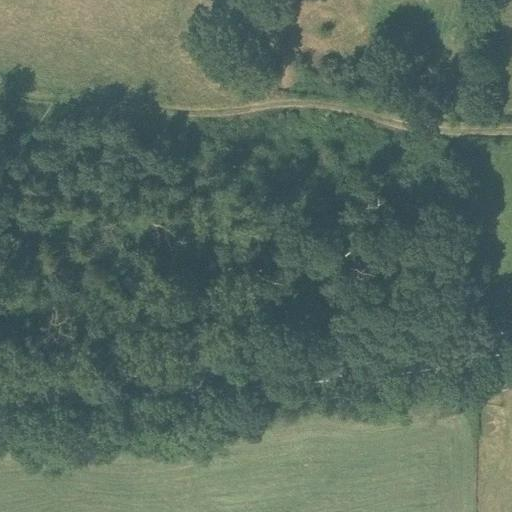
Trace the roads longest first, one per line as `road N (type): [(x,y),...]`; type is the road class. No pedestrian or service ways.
road 1 (track): [(0,97),(197,114),(296,100),(363,110),(398,125),(511,131)]
road 2 (unclassified): [(0,397),(389,365),(511,341)]
